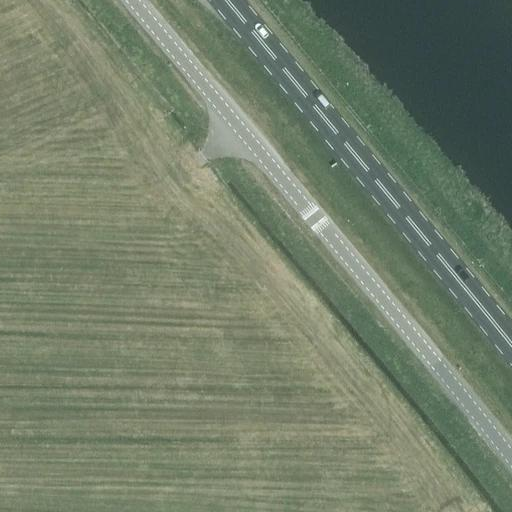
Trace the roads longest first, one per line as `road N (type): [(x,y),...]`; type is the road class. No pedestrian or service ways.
road 1 (unclassified): [(511,466),(130,0)]
road 2 (primary): [(511,346),(225,0)]
